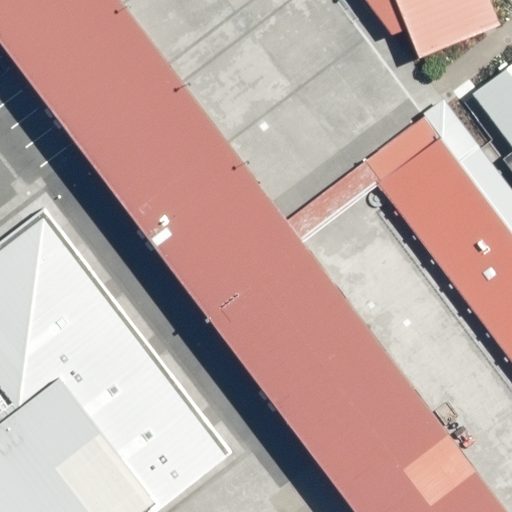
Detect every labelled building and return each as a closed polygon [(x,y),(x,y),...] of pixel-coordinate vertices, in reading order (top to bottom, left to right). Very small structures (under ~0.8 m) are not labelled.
[(511,485),(148,0),(0,0),(0,1),(382,511),(490,511),(511,496),(511,485)] [(448,0),(412,0),(425,17),(448,0)] [(511,0),(504,0),(457,35),(511,108),(511,0)] [(375,127),(511,312),(511,172),(444,78),(375,127)] [(0,511),(46,511),(184,410),(75,266),(0,321),(0,511)] [(296,511),(285,497),(265,511),(296,511)]
